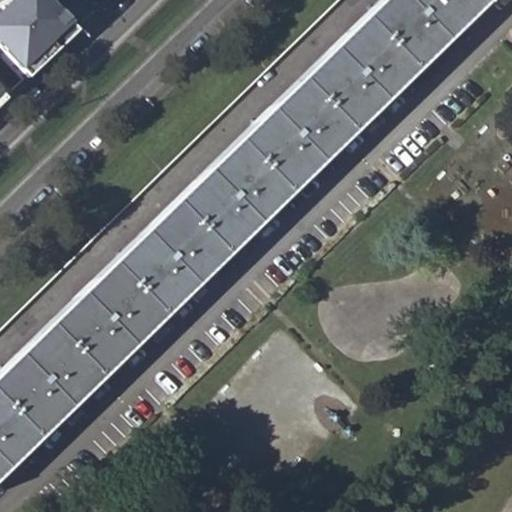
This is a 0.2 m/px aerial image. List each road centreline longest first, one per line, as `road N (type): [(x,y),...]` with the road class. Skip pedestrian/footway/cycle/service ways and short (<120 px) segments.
road 1 (residential): [(511,2),(10,511)]
road 2 (residential): [(0,222),(227,0)]
road 3 (residential): [(147,0),(0,143)]
